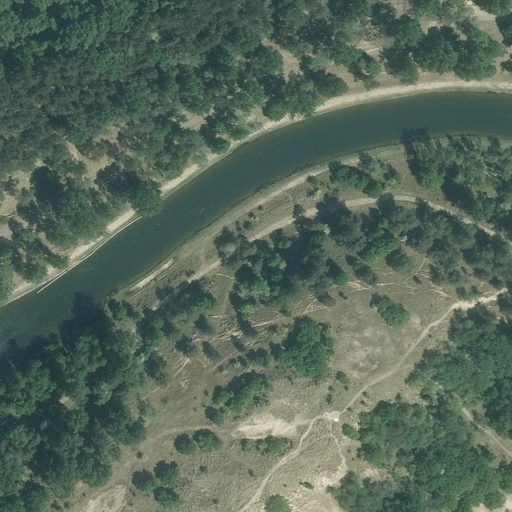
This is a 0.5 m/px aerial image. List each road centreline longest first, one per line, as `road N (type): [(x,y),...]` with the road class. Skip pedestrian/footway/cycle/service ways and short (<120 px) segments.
road 1 (track): [(0,422),(69,399),(165,299),(283,220),(347,202),(409,197),(511,244)]
road 2 (track): [(511,21),(461,20),(238,97),(90,190),(0,235)]
